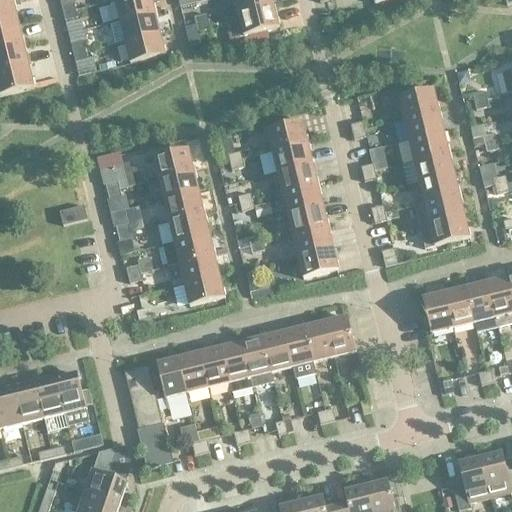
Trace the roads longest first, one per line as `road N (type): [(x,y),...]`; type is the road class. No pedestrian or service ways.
road 1 (residential): [(409,428),(335,121)]
road 2 (residential): [(167,511),(174,491),(409,428)]
road 3 (residential): [(86,298),(116,290),(85,159)]
road 4 (residential): [(121,445),(86,298)]
